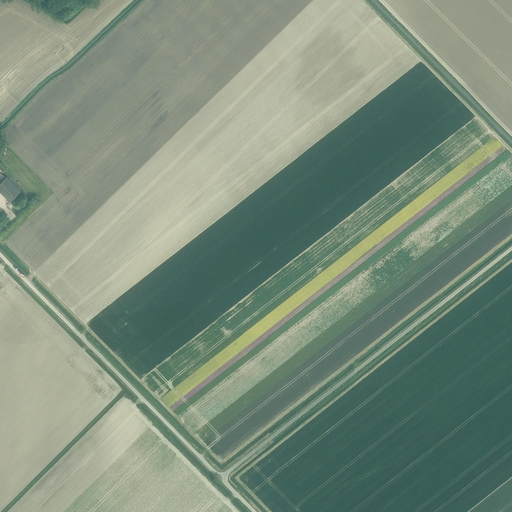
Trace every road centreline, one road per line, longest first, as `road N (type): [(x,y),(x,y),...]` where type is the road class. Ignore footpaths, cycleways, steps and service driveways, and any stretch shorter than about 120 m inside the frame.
road 1 (unclassified): [(220,477),(511,248)]
road 2 (unclassified): [(220,477),(0,254)]
